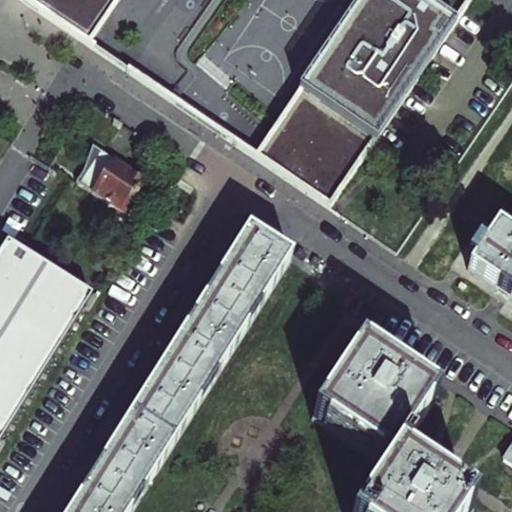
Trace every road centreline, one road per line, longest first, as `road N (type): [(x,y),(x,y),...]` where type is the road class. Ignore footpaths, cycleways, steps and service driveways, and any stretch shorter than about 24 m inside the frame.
road 1 (residential): [(25,511),(234,178)]
road 2 (residential): [(234,178),(511,364)]
road 3 (residential): [(23,154),(78,73),(234,178)]
